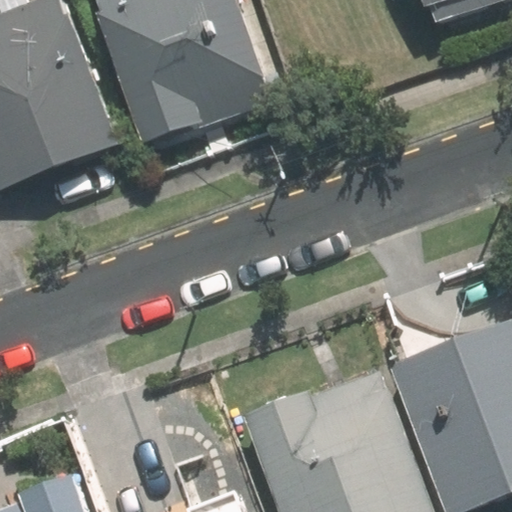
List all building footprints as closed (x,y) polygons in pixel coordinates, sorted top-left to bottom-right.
[(0,0),(0,22),(2,31),(0,31),(0,191),(3,200),(130,155),(85,29),(79,32),(69,7),(32,21),(25,0),(0,0)] [(114,0),(119,15),(113,18),(156,145),(281,104),(245,0),(114,0)] [(511,0),(430,0),(436,14),(439,12),(445,29),(511,3),(511,0)] [(511,331),(403,370),(452,511),(490,511),(511,504),(511,331)] [(252,419),(284,511),(440,511),(399,394),(392,396),(383,372),(252,419)] [(96,511),(86,481),(28,502),(31,506),(15,511),(96,511)]
